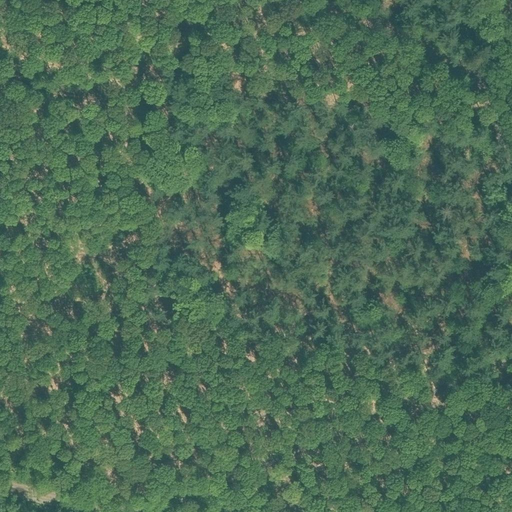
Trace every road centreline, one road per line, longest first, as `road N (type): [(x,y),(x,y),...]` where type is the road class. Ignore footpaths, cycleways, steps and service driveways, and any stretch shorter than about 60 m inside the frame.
road 1 (track): [(483,76),(323,0)]
road 2 (track): [(511,147),(483,76),(511,14)]
